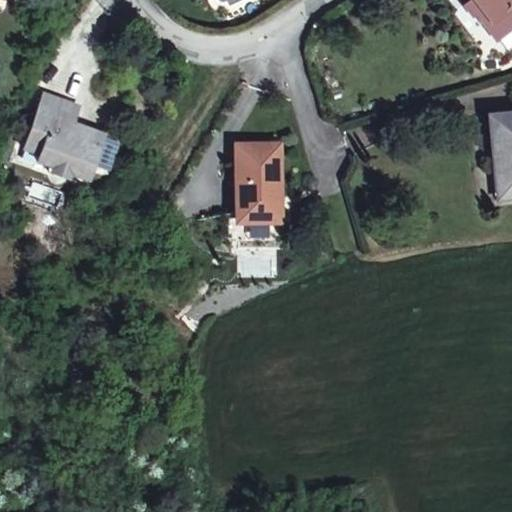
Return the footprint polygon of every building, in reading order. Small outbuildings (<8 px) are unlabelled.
[(470,0),(486,22),(493,16),(480,0),(470,0)] [(511,23),(511,0),(480,0),(493,16),(486,22),(496,35),(511,23)] [(34,162),(53,170),(68,176),(87,185),(104,138),(88,131),(85,139),(68,132),(71,124),(76,111),(42,97),(20,150),(35,155),(34,162)] [(511,106),(495,107),(498,159),(508,158),(509,193),(511,193),(511,106)] [(88,131),(71,124),(68,132),(85,139),(88,131)] [(284,226),(286,148),(243,146),(239,224),(284,226)] [(499,193),(509,193),(508,158),(498,159),(499,193)] [(64,182),(68,176),(53,170),(51,176),(64,182)]
